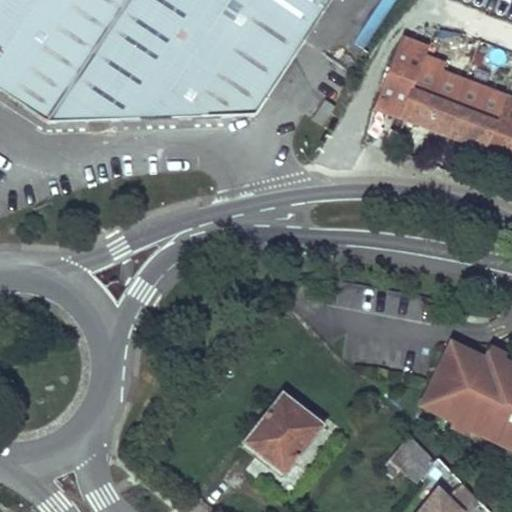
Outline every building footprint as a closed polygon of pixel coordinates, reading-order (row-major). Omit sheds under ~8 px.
[(127,0),(0,0),(0,93),(45,124),(127,0)] [(240,0),(127,0),(45,124),(254,117),(303,41),(240,0)] [(240,0),(303,41),(330,0),(240,0)] [(426,50),(399,40),(373,108),(507,160),(511,147),(511,102),(440,75),(443,65),(423,57),(426,50)] [(324,101),(311,120),(320,126),(333,107),(324,101)] [(432,382),(423,400),(445,411),(457,416),(470,423),(467,429),(511,450),(511,364),(501,359),(497,366),(484,359),(450,343),(432,382)] [(280,396),(242,444),(283,475),(321,427),(280,396)] [(414,485),(432,462),(407,436),(386,462),(414,485)] [(432,462),(414,485),(427,494),(443,473),(432,462)] [(448,496),(436,484),(414,511),(462,511),(474,498),(460,484),(448,496)]
